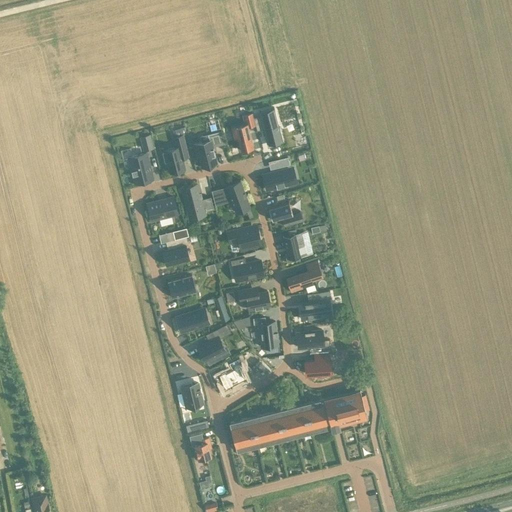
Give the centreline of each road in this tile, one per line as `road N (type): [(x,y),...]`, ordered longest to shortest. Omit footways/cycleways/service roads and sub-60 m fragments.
road 1 (residential): [(215,410),(287,366),(282,293),(247,162),(133,191),(172,343),(205,374)]
road 2 (residential): [(236,494),(377,460),(390,511)]
